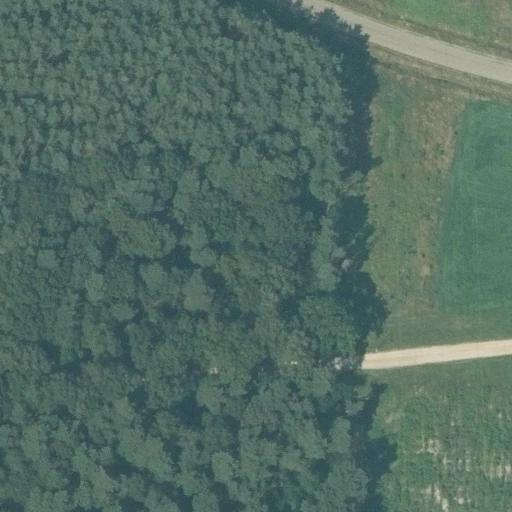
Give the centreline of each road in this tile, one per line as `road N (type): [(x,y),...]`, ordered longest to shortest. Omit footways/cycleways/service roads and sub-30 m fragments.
road 1 (track): [(0,399),(511,346)]
road 2 (unclassified): [(511,70),(298,0)]
